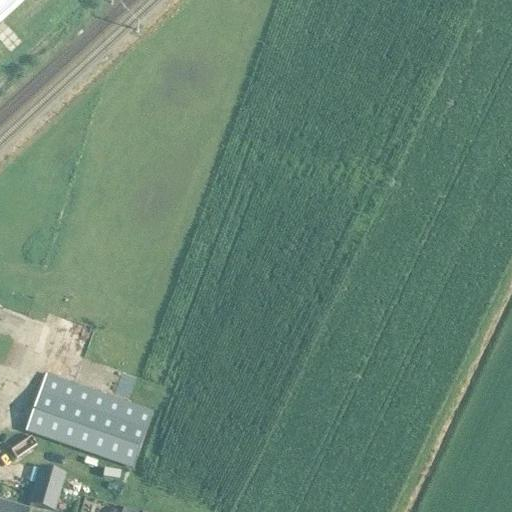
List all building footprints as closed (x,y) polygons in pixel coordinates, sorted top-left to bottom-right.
[(0,0),(0,21),(22,0),(0,0)] [(96,305),(92,323),(120,329),(124,311),(96,305)] [(85,385),(100,390),(119,337),(96,329),(90,348),(97,350),(85,385)] [(151,414),(127,406),(46,377),(26,433),(132,470),(151,414)] [(41,469),(31,505),(56,511),(66,476),(41,469)] [(28,511),(0,503),(0,511),(28,511)]
